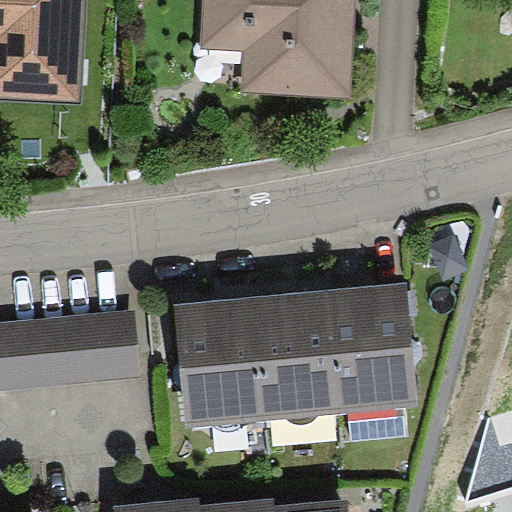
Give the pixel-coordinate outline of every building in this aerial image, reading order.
[(0,0),(0,93),(70,97),(75,0),(0,0)] [(241,51),(241,89),(343,90),(343,0),(196,0),(196,51),(241,51)] [(332,414),(401,407),(391,292),(321,299),(332,414)] [(261,420),(332,414),(321,299),(250,305),(261,420)] [(195,426),(261,420),(250,305),(184,311),(195,426)] [(0,384),(125,372),(119,312),(0,323),(0,384)] [(113,511),(185,511),(184,497),(113,504),(113,511)] [(187,511),(258,511),(258,500),(187,507),(187,511)] [(259,511),(331,511),(331,503),(260,510),(259,511)]
